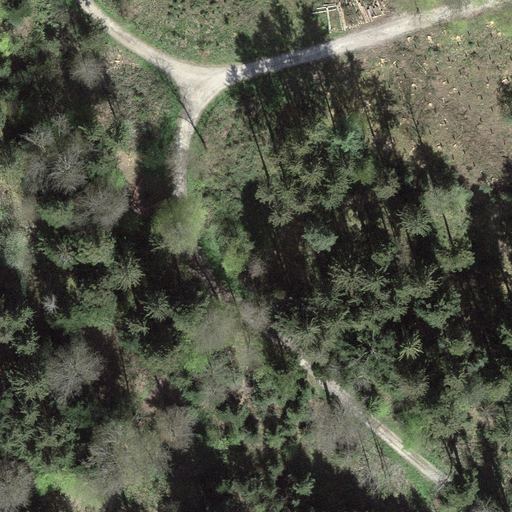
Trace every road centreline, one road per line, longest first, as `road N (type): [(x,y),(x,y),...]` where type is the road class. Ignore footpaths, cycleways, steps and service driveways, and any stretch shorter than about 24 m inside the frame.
road 1 (track): [(474,511),(319,383),(211,265),(182,208),(179,142),(222,81)]
road 2 (track): [(222,81),(480,0)]
road 3 (track): [(87,0),(155,58),(222,81)]
